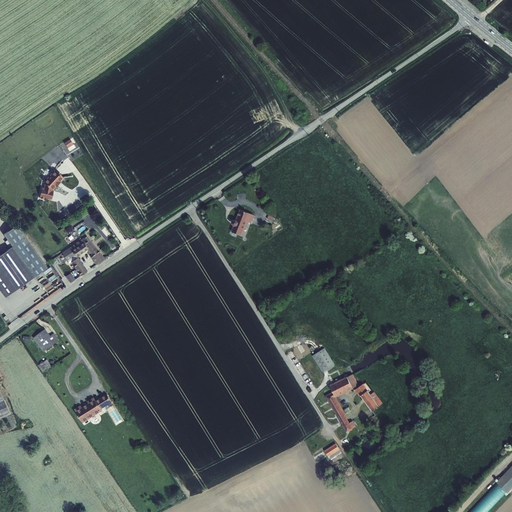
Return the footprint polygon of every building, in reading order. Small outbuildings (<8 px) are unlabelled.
[(70,138),(64,142),(69,151),(76,147),(70,138)] [(42,187),(40,196),(44,197),(45,196),(51,197),(53,190),(51,189),(52,188),(52,187),(53,188),(57,184),(60,181),(59,180),(63,176),(55,169),(44,180),(45,182),(44,187),(42,187)] [(253,214),(239,208),(235,219),(232,220),(231,222),(233,224),(231,230),(241,234),(246,220),(250,222),(253,214)] [(12,244),(0,251),(0,287),(5,294),(47,265),(17,222),(3,231),(12,244)] [(86,234),(70,245),(75,254),(87,245),(93,254),(91,256),(96,263),(104,257),(89,237),(86,234)] [(70,245),(62,251),(69,261),(71,259),(80,274),(85,270),(77,256),(75,254),(70,245)] [(34,278),(47,296),(57,288),(44,270),(34,278)] [(67,278),(69,280),(73,277),(69,270),(64,273),(67,278)] [(46,328),(34,336),(44,350),(59,340),(54,334),(51,336),(46,328)] [(332,343),(314,355),(324,371),(342,360),(332,343)] [(42,372),(52,367),(48,360),(38,365),(42,372)] [(348,431),(357,426),(354,420),(350,423),(335,397),(359,385),(353,373),(332,384),(331,385),(331,388),(332,390),(326,394),(348,431)] [(357,388),(374,411),(383,403),(372,388),(368,390),(363,383),(357,388)] [(0,385),(0,418),(13,412),(0,385)] [(81,403),(74,407),(82,420),(102,408),(101,406),(112,399),(107,391),(96,398),(93,395),(87,399),(88,401),(82,405),(81,403)] [(336,444),(325,451),(328,456),(339,449),(336,444)] [(511,466),(496,484),(497,485),(506,493),(507,494),(511,488),(511,466)] [(488,511),(506,493),(497,485),(471,511),(488,511)]
